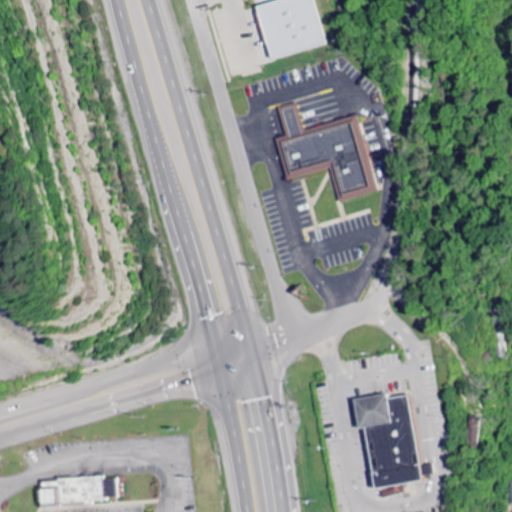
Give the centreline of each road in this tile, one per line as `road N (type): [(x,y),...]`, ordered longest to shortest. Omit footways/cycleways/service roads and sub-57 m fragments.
road 1 (trunk): [(117,0),(225,378),(250,511)]
road 2 (trunk): [(284,511),(257,356),(154,0)]
road 3 (residential): [(257,356),(344,326),(385,293),(410,130),(414,0)]
road 4 (residential): [(298,342),(190,0)]
road 5 (residential): [(0,451),(189,396),(257,356)]
road 6 (residential): [(257,356),(156,369),(0,415)]
